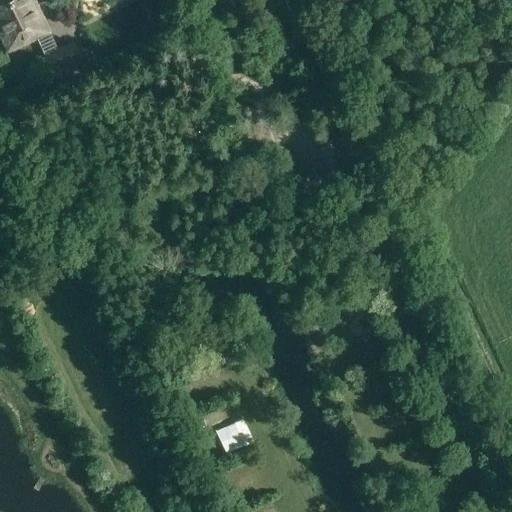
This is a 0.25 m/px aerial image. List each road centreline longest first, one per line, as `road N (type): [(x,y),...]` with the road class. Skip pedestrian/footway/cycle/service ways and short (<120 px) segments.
road 1 (track): [(163,0),(197,59),(312,122),(334,150),(497,511)]
road 2 (track): [(316,511),(256,388)]
